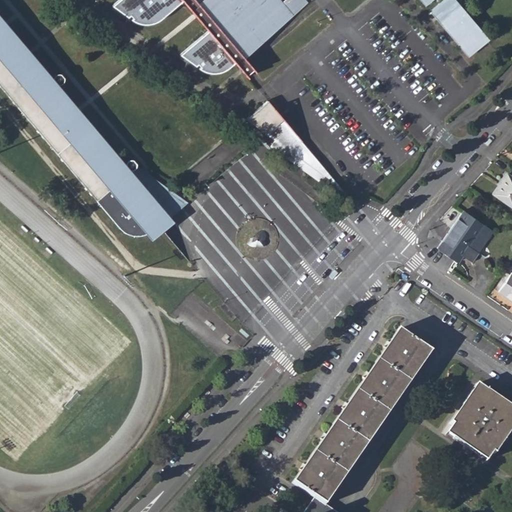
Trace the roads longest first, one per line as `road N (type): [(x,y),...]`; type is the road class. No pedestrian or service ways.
road 1 (tertiary): [(143,511),(384,245)]
road 2 (tertiary): [(384,245),(511,97)]
road 3 (residential): [(384,245),(511,330)]
